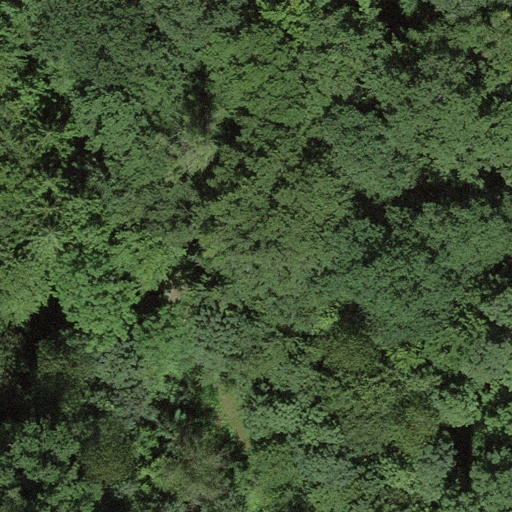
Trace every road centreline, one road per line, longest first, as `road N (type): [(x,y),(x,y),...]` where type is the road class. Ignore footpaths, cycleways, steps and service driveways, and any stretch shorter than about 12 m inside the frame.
road 1 (track): [(12,0),(236,406),(274,511)]
road 2 (track): [(511,369),(346,367),(236,406)]
